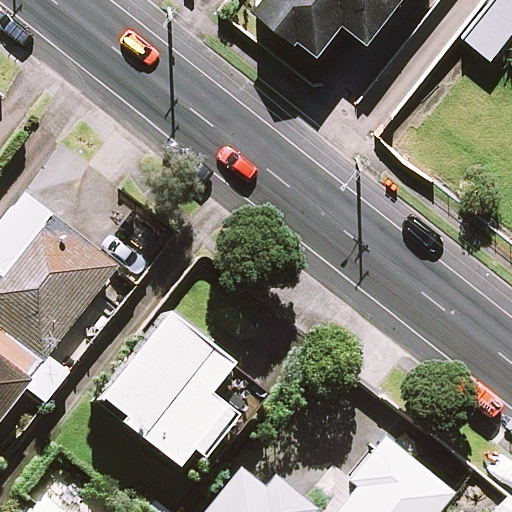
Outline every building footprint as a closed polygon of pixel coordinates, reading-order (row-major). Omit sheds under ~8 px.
[(394,0),(256,0),(318,46),(342,13),(369,34),(394,0)] [(511,28),(511,0),(489,0),(462,32),(490,55),(511,28)] [(0,408),(20,383),(41,400),(107,317),(124,295),(102,278),(113,265),(35,203),(0,247),(0,408)] [(92,399),(172,463),(185,447),(202,460),(219,439),(225,444),(265,396),(245,380),(162,313),(92,399)] [(331,464),(312,487),(323,495),(311,510),(300,501),(268,475),(258,487),(235,467),(198,511),(427,511),(444,492),(378,437),(346,476),(331,464)] [(91,511),(42,472),(10,511),(91,511)]
